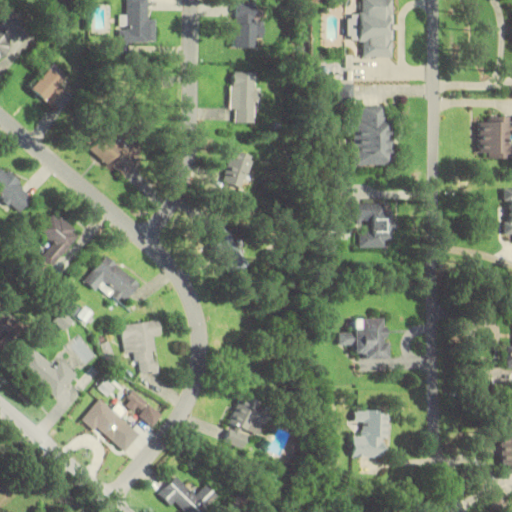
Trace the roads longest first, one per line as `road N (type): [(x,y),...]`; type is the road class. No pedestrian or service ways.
road 1 (residential): [(116,500),(191,405),(201,372),(191,294),(153,238),(187,171),(193,0)]
road 2 (residential): [(457,511),(436,432),(433,0)]
road 3 (residential): [(153,238),(0,114)]
road 4 (tertiary): [(116,500),(0,402)]
